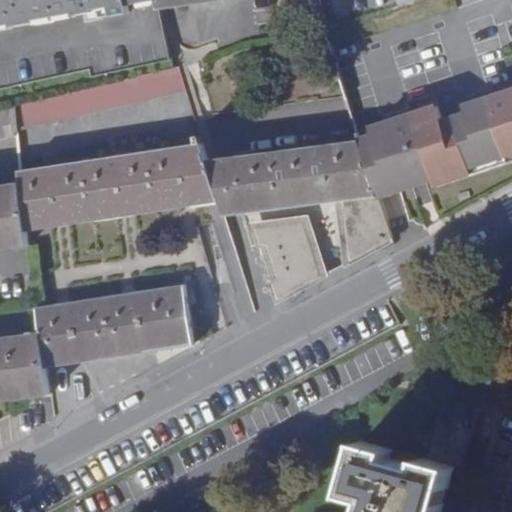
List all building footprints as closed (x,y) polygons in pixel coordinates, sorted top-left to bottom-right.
[(134,13),(161,8),(159,0),(0,0),(0,35),(108,17),(109,23),(135,18),(134,13)] [(159,0),(161,8),(163,20),(178,17),(297,0),(159,0)] [(95,83),(12,101),(15,125),(188,89),(180,65),(172,67),(95,83)] [(345,99),(335,70),(207,84),(216,111),(345,99)] [(511,90),(464,107),(466,114),(443,122),(438,107),(370,130),(373,137),(359,142),(361,146),(378,198),(433,179),(435,187),(511,161),(511,90)] [(0,134),(16,132),(15,125),(12,101),(0,104),(0,134)] [(21,176),(27,229),(220,203),(221,214),(224,214),(227,213),(210,160),(209,148),(202,135),(198,137),(199,143),(20,169),(21,176)] [(227,213),(227,215),(231,215),(346,204),(348,264),(392,240),(378,198),(361,146),(214,160),(210,160),(227,213)] [(0,241),(29,238),(27,229),(21,176),(0,179),(0,241)] [(256,231),(261,245),(267,246),(277,280),(274,285),(278,299),(295,290),(296,292),(320,279),(306,224),(279,226),(279,228),(256,231)] [(261,245),(274,285),(277,280),(267,246),(261,245)] [(40,332),(46,366),(193,345),(185,285),(36,307),(40,332)] [(0,395),(46,390),(40,332),(0,336),(0,395)] [(40,332),(46,390),(49,389),(46,366),(40,332)] [(441,511),(456,462),(425,454),(423,462),(390,452),(392,444),(364,437),(349,488),(371,494),(366,511),(441,511)]
